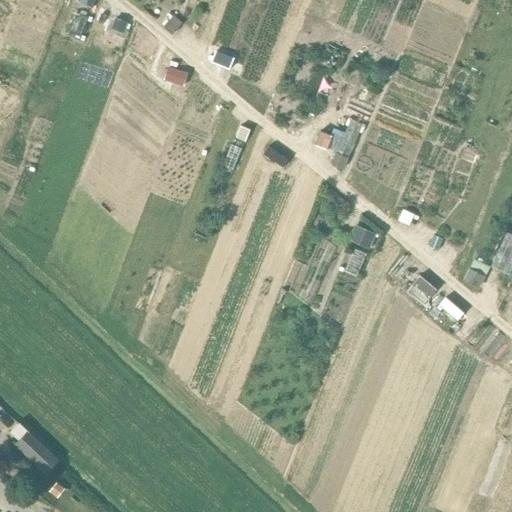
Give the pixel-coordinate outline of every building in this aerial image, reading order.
[(216,50),(212,60),(228,68),(232,58),(216,50)] [(169,66),(164,79),(183,86),(188,73),(169,66)] [(210,97),(206,108),(215,112),(219,101),(210,97)] [(403,210),(398,221),(407,225),(409,226),(412,219),(414,215),(406,211),(403,210)] [(355,225),(348,239),(369,248),(375,234),(355,225)] [(433,235),(428,247),(438,250),(443,239),(433,235)] [(468,268),(463,280),(479,288),(485,276),(468,268)] [(420,275),(412,284),(430,299),(437,290),(420,275)] [(13,427),(8,432),(17,441),(21,436),(24,432),(26,431),(17,423),(16,424),(13,427)] [(17,441),(12,445),(44,475),(53,465),(56,462),(57,461),(26,431),(24,432),(21,436),(17,441)] [(54,483),(47,492),(56,498),(63,489),(54,483)]
